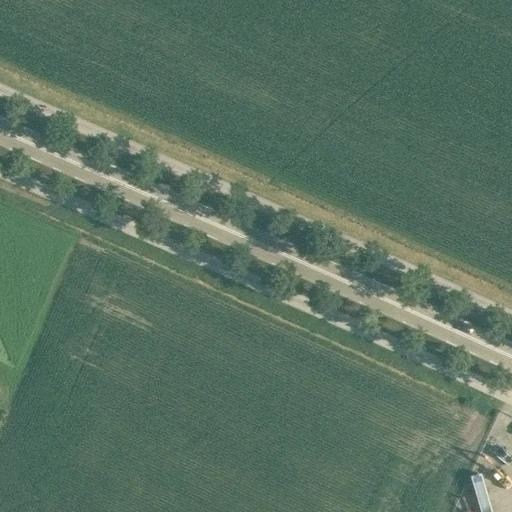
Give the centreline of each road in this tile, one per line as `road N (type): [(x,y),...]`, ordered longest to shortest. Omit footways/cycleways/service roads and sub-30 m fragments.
road 1 (unclassified): [(0,173),(511,402)]
road 2 (unclassified): [(511,317),(0,89)]
road 3 (primary): [(511,362),(0,136)]
